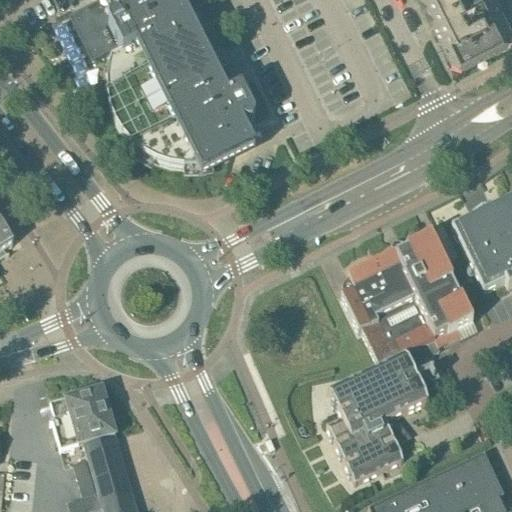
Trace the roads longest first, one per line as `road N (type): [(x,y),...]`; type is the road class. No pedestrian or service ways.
road 1 (secondary): [(197,274),(457,142)]
road 2 (primary): [(141,245),(0,75)]
road 3 (primary): [(253,511),(170,348)]
road 4 (primary): [(0,121),(104,268)]
road 5 (residential): [(457,142),(385,0)]
